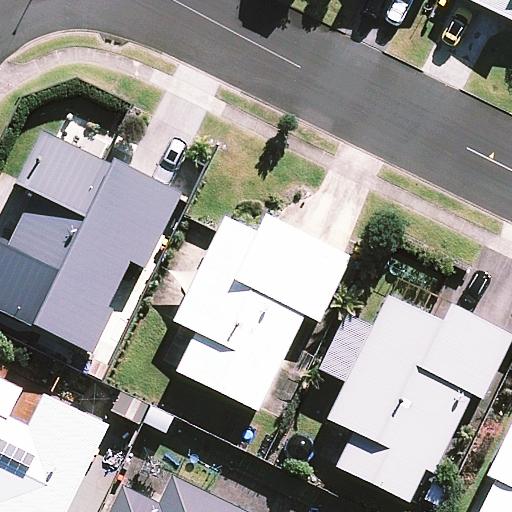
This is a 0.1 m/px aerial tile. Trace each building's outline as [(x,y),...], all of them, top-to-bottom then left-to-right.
[(511,0),(463,0),(511,22),(511,0)] [(177,194),(42,135),(18,192),(0,183),(0,312),(92,352),(131,263),(145,269),(177,194)] [(347,261),(264,220),(256,236),(224,221),(175,323),(196,333),(177,373),(256,411),(303,314),(318,321),(347,261)] [(336,468),(409,503),(424,472),(431,475),(471,393),(481,398),(510,340),(448,310),(441,325),(387,299),(328,420),(353,433),(336,468)] [(0,511),(66,511),(107,429),(43,399),(28,430),(4,419),(18,390),(0,381),(0,511)] [(178,417),(114,386),(100,415),(164,446),(178,417)] [(242,511),(172,478),(159,506),(122,488),(110,511),(242,511)] [(511,511),(511,497),(492,487),(479,511),(511,511)]
